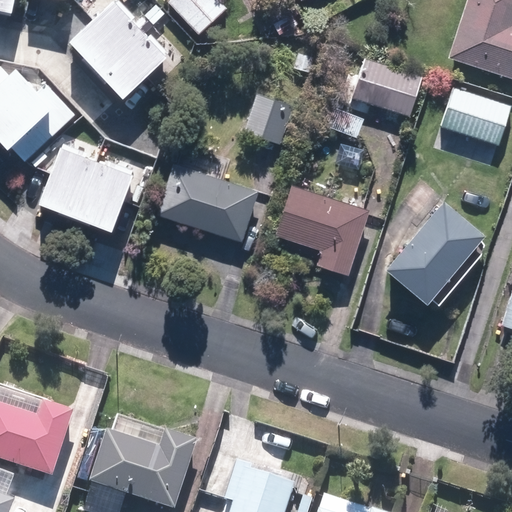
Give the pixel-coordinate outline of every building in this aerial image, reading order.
[(0,0),(0,10),(12,13),(14,0),(0,0)] [(222,8),(214,0),(168,0),(165,4),(196,34),(222,8)] [(511,19),(511,0),(461,0),(442,59),(511,81),(511,26),(510,25),(511,19)] [(67,44),(123,99),(166,57),(110,1),(67,44)] [(419,77),(360,59),(348,101),(406,118),(419,77)] [(24,162),(76,115),(46,82),(37,90),(16,68),(9,74),(1,65),(0,65),(0,141),(8,149),(11,147),(24,162)] [(508,107),(450,88),(437,128),(495,146),(508,107)] [(290,107),(252,95),(240,132),(277,144),(290,107)] [(322,106),(315,125),(354,140),(361,121),(322,106)] [(133,176),(60,148),(38,204),(111,232),(133,176)] [(254,192),(167,164),(151,216),(237,244),(254,192)] [(269,236),(316,251),(312,266),(343,276),(364,212),(286,186),(269,236)] [(477,237),(437,202),(377,271),(418,306),(477,237)] [(495,326),(511,331),(511,287),(508,287),(495,326)] [(118,394),(103,390),(92,428),(107,432),(118,394)] [(0,464),(47,480),(68,415),(39,405),(34,421),(0,409),(0,464)] [(84,485),(165,511),(170,511),(193,444),(160,433),(155,450),(101,433),(84,485)] [(284,511),(294,481),(250,467),(252,463),(237,458),(225,497),(232,499),(228,511),(284,511)]
